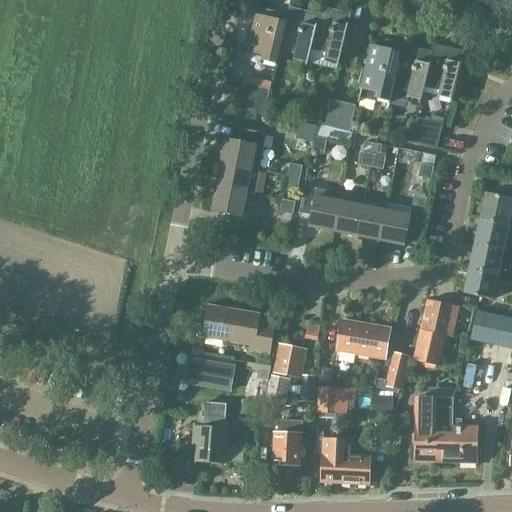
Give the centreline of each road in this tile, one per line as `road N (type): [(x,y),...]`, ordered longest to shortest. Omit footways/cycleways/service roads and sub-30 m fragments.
road 1 (residential): [(171,262),(312,288),(438,267),(451,247),(475,144),(511,87)]
road 2 (residential): [(171,262),(222,0)]
road 3 (residential): [(130,499),(132,440),(171,262)]
road 4 (tertiary): [(130,499),(0,458)]
